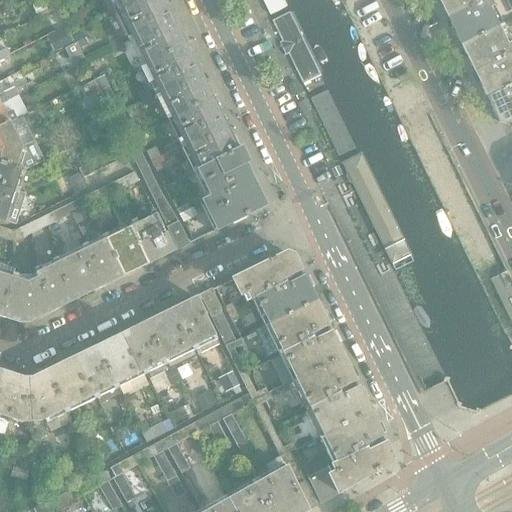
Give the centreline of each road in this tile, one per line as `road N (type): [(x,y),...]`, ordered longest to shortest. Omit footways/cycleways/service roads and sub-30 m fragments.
road 1 (residential): [(0,343),(30,350),(312,213)]
road 2 (tertiary): [(312,213),(444,483)]
road 3 (tertiary): [(207,0),(312,213)]
road 4 (tertiary): [(473,163),(394,0)]
